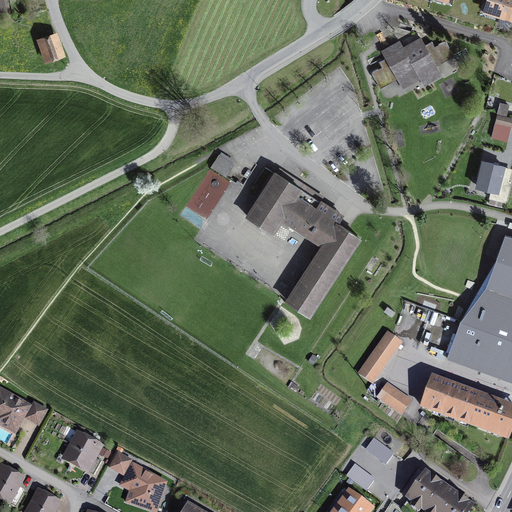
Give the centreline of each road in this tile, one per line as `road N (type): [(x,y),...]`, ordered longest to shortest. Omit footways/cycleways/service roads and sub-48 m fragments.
road 1 (residential): [(177,104),(157,151),(0,232)]
road 2 (residential): [(320,32),(221,92),(177,104)]
